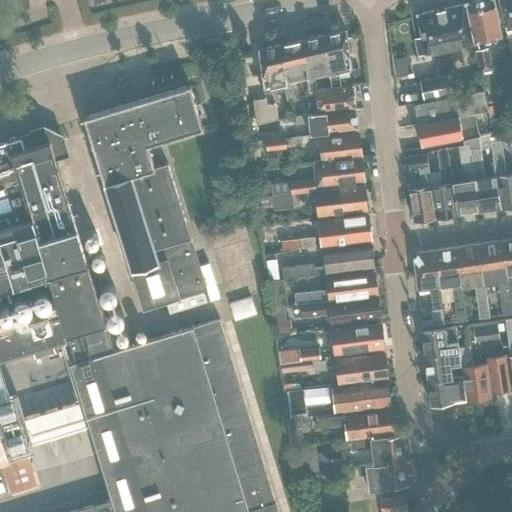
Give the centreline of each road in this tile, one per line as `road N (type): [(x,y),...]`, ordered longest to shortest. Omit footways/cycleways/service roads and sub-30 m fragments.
road 1 (tertiary): [(336,0),(0,74)]
road 2 (residential): [(397,241),(411,407),(463,456),(511,450)]
road 3 (residential): [(371,0),(397,241)]
road 4 (unknown): [(0,505),(52,487),(65,460),(34,373),(0,376)]
